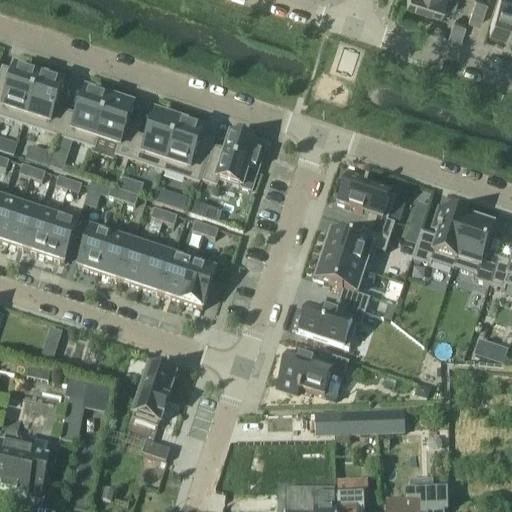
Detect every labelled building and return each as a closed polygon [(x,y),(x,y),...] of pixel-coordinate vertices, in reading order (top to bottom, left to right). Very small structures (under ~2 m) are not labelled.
[(451,15),(456,0),(406,0),(438,11),(438,13),(439,14),(439,11),(451,15)] [(479,25),(487,2),(480,0),(474,0),(468,21),(479,25)] [(510,35),(511,29),(511,0),(497,0),(489,28),(510,35)] [(0,121),(22,129),(40,77),(25,72),(24,75),(15,72),(7,96),(0,93),(0,121)] [(57,140),(66,115),(54,112),(62,87),(53,84),(54,81),(40,77),(22,129),(57,140)] [(92,152),(109,100),(95,95),(94,98),(85,95),(77,119),(66,115),(57,140),(92,152)] [(127,163),(135,139),(124,135),(132,111),(123,108),(124,104),(109,100),(92,152),(93,152),(96,143),(118,150),(115,159),(127,163)] [(162,175),(179,123),(165,118),(164,121),(155,118),(147,142),(135,139),(127,163),(162,175)] [(194,128),(179,123),(162,175),(198,186),(206,162),(194,158),(202,134),(193,130),(194,128)] [(210,160),(202,185),(215,189),(217,184),(249,194),(263,151),(230,140),(222,164),(210,160)] [(0,172),(5,174),(8,165),(0,161),(0,172)] [(30,182),(33,173),(22,169),(18,178),(30,182)] [(41,186),(44,177),(33,173),(30,182),(41,186)] [(362,217),(367,218),(362,232),(389,241),(394,227),(387,225),(395,200),(367,191),(368,189),(366,188),(367,185),(346,178),(336,208),(349,212),(348,214),(362,218),(362,217)] [(66,194),(69,185),(58,181),(55,190),(66,194)] [(78,198),(81,189),(69,185),(66,194),(78,198)] [(123,206),(126,196),(110,191),(107,201),(123,206)] [(157,195),(153,206),(173,213),(177,201),(157,195)] [(0,246),(8,249),(23,202),(5,196),(0,211),(0,246)] [(134,210),(137,200),(126,196),(123,206),(134,210)] [(26,255),(42,208),(23,202),(8,249),(26,255)] [(193,207),(190,218),(201,222),(205,210),(193,207)] [(44,261),(57,223),(39,217),(42,208),(26,255),(44,261)] [(452,273),(469,221),(441,212),(434,233),(437,234),(437,235),(439,236),(437,242),(420,236),(411,263),(429,269),(431,266),(452,273)] [(162,226),(165,216),(153,213),(150,222),(162,226)] [(173,230),(176,220),(165,216),(162,226),(173,230)] [(488,289),(497,262),(485,258),(489,244),(488,244),(493,227),(477,221),(476,225),(469,223),(470,221),(469,221),(452,273),(453,273),(453,272),(475,280),(474,284),(488,289)] [(63,267),(76,230),(57,223),(44,261),(63,267)] [(202,240),(206,230),(194,226),(191,236),(202,240)] [(214,243),(217,234),(206,230),(202,240),(214,243)] [(98,279),(114,232),(111,241),(97,236),(90,234),(77,272),(98,279)] [(119,286),(134,239),(114,232),(98,279),(119,286)] [(384,257),(389,241),(362,232),(358,245),(344,240),(344,242),(327,236),(322,252),(325,253),(323,261),(368,276),(375,253),(384,257)] [(139,292),(155,245),(151,254),(132,248),(135,239),(134,239),(119,286),(139,292)] [(160,299),(175,252),(155,245),(139,292),(160,299)] [(180,306),(196,259),(195,259),(192,268),(173,262),(176,253),(175,252),(160,299),(180,306)] [(217,266),(196,259),(180,306),(202,313),(217,266)] [(511,291),(511,259),(510,266),(497,262),(488,289),(503,294),(505,289),(511,291)] [(367,277),(368,276),(323,261),(320,269),(317,267),(311,283),(328,289),(328,290),(341,295),(337,307),(364,316),(369,302),(355,298),(363,275),(367,277)] [(356,329),(360,331),(364,316),(337,307),(333,320),(324,317),(324,318),(306,312),(303,321),(299,320),(294,336),(348,354),(356,329)] [(43,354),(40,362),(52,365),(54,358),(43,354)] [(299,396),(300,393),(323,401),(331,377),(343,381),(348,366),(320,357),(316,371),(312,370),(312,368),(299,364),(298,365),(286,361),(276,391),(297,398),(298,395),(299,396)] [(149,373),(132,424),(157,432),(161,421),(166,407),(165,407),(174,381),(170,379),(153,373),(153,374),(149,373)] [(84,407),(87,389),(69,386),(65,403),(84,407)] [(402,415),(376,416),(377,438),(403,437),(402,415)] [(334,440),(377,438),(376,416),(334,418),(334,440)] [(329,417),(314,418),(314,433),(330,432),(329,417)] [(0,494),(39,503),(50,449),(16,442),(18,433),(1,429),(0,434),(0,494)] [(326,450),(326,434),(308,434),(308,450),(326,450)] [(145,447),(141,458),(165,466),(169,454),(145,447)] [(337,511),(364,511),(365,502),(362,502),(350,502),(350,483),(338,483),(338,502),(337,511)] [(333,511),(333,493),(316,493),(316,501),(286,502),(285,511),(333,511)] [(420,511),(420,505),(415,505),(415,497),(405,498),(405,505),(384,506),(384,511),(420,511)]
